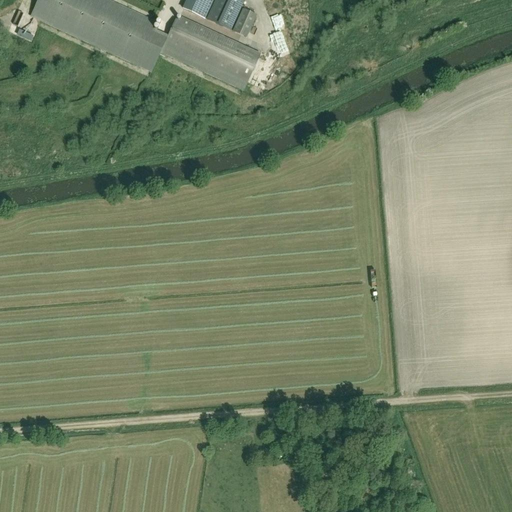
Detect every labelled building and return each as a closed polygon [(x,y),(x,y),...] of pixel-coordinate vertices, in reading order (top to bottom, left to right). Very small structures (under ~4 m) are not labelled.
[(164,45),(247,83),(260,55),(182,19),(180,22),(176,20),(168,37),(152,30),(155,22),(106,0),(38,0),(35,8),(156,63),(164,45)] [(212,0),(187,0),(183,10),(204,19),(212,0)] [(230,31),(243,1),(241,0),(216,0),(207,21),(230,31)] [(242,9),(232,32),(247,39),(257,15),(242,9)] [(13,25),(17,27),(22,14),(17,12),(13,25)]
